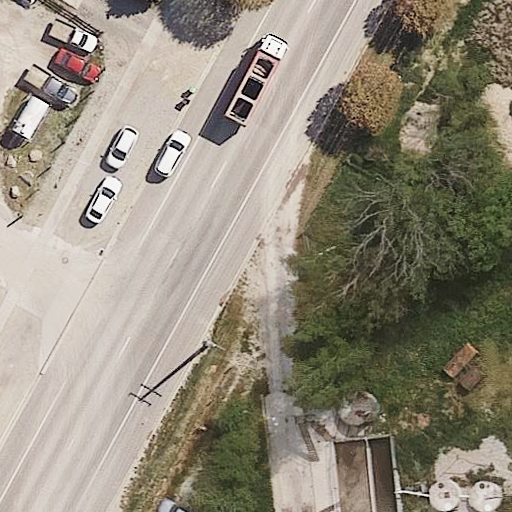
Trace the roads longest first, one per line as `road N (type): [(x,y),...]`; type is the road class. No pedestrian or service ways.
road 1 (primary): [(40,511),(325,0)]
road 2 (track): [(279,81),(298,511)]
